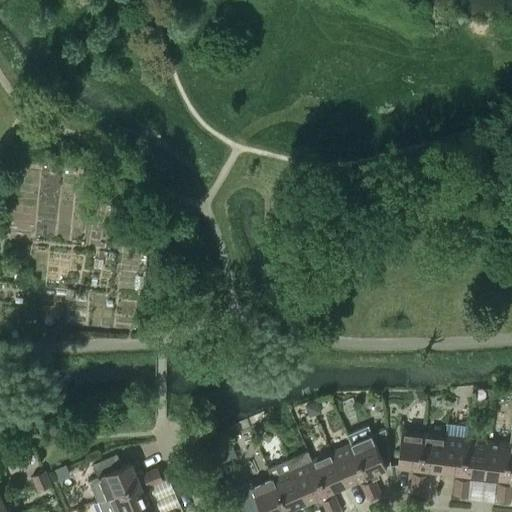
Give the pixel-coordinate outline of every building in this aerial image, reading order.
[(305,403),(310,415),(321,411),(316,399),(305,403)] [(351,443),(365,476),(368,481),(374,479),(376,478),(378,474),(376,471),(386,467),(368,425),(347,434),(351,443)] [(420,468),(424,432),(402,429),(397,465),(420,468)] [(446,435),(424,432),(420,468),(441,470),(446,435)] [(463,473),(467,437),(446,435),(441,470),(463,473)] [(488,440),(467,437),(463,473),(484,475),(488,440)] [(506,478),(510,442),(488,440),(484,475),(505,478),(506,478)] [(365,476),(351,443),(331,451),(346,484),(365,476)] [(288,459),(292,468),(306,501),(326,493),(311,460),(308,450),(288,459)] [(346,484),(331,451),(311,460),(326,493),(346,484)] [(131,462),(122,466),(117,454),(93,464),(98,476),(89,480),(98,501),(140,483),(145,480),(143,474),(142,471),(138,470),(135,472),(131,462)] [(272,477),(286,510),(306,501),(292,468),(288,459),(267,468),(272,477)] [(157,467),(150,471),(156,483),(163,480),(157,467)] [(48,478),(44,470),(32,476),(35,483),(48,478)] [(145,480),(140,483),(98,501),(102,511),(126,511),(149,502),(144,493),(148,492),(149,488),(148,487),(156,483),(150,471),(143,474),(145,480)] [(411,481),(425,483),(426,475),(412,473),(411,481)] [(244,511),(281,511),(286,510),(272,477),(252,485),(250,482),(234,489),(244,511)] [(51,485),(48,478),(35,483),(38,491),(51,485)] [(454,486),(468,488),(469,480),(455,478),(454,486)] [(377,486),(374,479),(368,481),(361,484),(364,491),(377,486)] [(424,491),(425,483),(411,481),(410,489),(424,491)] [(497,491),(511,493),(511,485),(504,484),(498,483),(497,491)] [(380,493),(377,486),(364,491),(368,499),(380,493)] [(468,488),(454,486),(453,494),(467,496),(468,488)] [(511,493),(497,491),(496,499),(510,501),(511,493)] [(321,501),(324,509),(338,503),(334,496),(321,501)] [(149,502),(126,511),(159,511),(156,510),(152,511),(149,502)] [(336,511),(341,510),(338,503),(324,509),(325,511),(336,511)]
